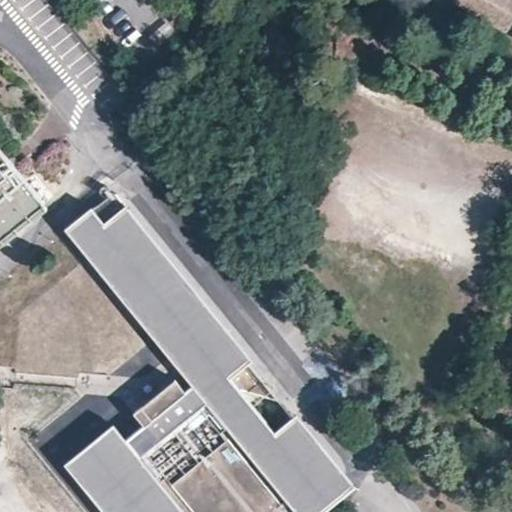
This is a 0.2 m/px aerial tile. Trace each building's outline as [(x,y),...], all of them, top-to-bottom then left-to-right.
[(511,0),(454,0),(511,32),(511,0)] [(0,511),(0,241),(45,205),(0,149),(0,511)] [(57,191),(51,184),(44,190),(50,197),(57,191)] [(68,230),(112,285),(183,372),(193,385),(185,392),(175,379),(135,413),(144,425),(125,440),(113,425),(66,464),(105,511),(290,511),(292,511),(293,511),(335,511),(356,496),(117,195),(117,194),(116,194),(93,209),(93,210),(91,210),(91,211),(92,213),(88,216),(87,215),(68,230)] [(193,385),(183,372),(175,379),(185,392),(193,385)]
